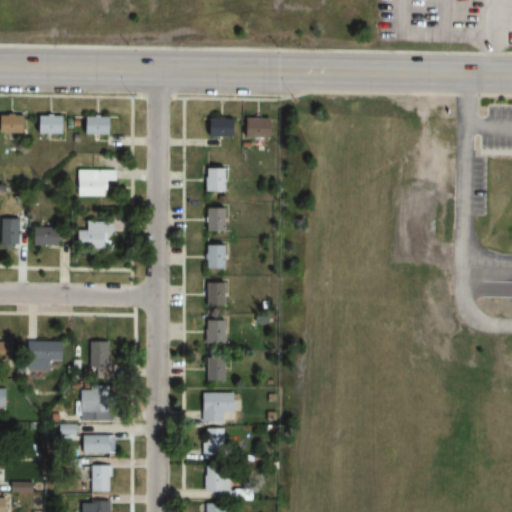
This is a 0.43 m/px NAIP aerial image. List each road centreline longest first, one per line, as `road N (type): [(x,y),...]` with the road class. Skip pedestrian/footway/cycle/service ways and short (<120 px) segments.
road 1 (secondary): [(0,64),(511,74)]
road 2 (residential): [(157,67),(155,511)]
road 3 (residential): [(0,293),(155,293)]
